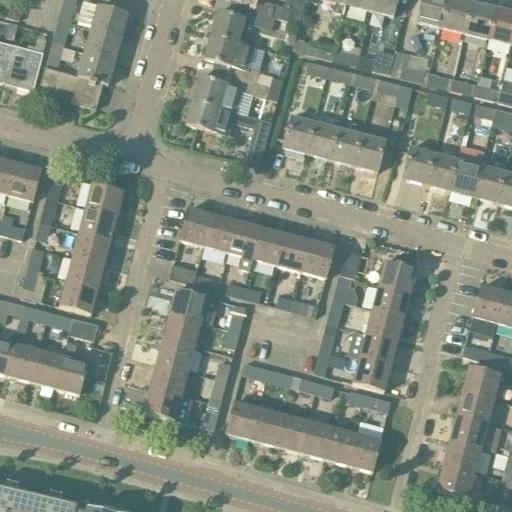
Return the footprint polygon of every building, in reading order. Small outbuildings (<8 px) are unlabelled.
[(64,0),(58,24),(69,27),(76,3),(86,6),(87,0),(64,0)] [(347,0),(306,0),(306,4),(316,7),(322,3),(335,6),(333,16),(343,18),(347,0)] [(347,0),(343,18),(345,9),(369,14),(372,0),(347,0)] [(372,0),(369,14),(394,20),(398,0),(372,0)] [(421,0),(416,25),(440,31),(447,0),(421,0)] [(447,0),(440,31),(464,37),(471,6),(447,0)] [(275,21),(288,25),(292,11),(256,1),(252,15),(275,21)] [(471,6),(464,37),(488,42),(495,11),(471,6)] [(97,8),(90,33),(121,42),(128,17),(97,8)] [(511,15),(495,11),(488,42),(511,48),(511,43),(511,15)] [(253,51),(254,49),(238,45),(245,21),(218,14),(211,39),(253,51)] [(275,21),(252,15),(248,27),(271,34),(275,21)] [(69,27),(58,24),(51,46),(63,50),(69,27)] [(121,42),(90,33),(84,56),(115,64),(121,42)] [(253,51),(211,39),(204,62),(236,71),(233,81),(270,91),(273,80),(259,76),(260,74),(248,70),(253,51)] [(63,50),(51,46),(45,71),(56,74),(63,50)] [(0,86),(2,87),(12,49),(11,48),(10,52),(0,49),(0,86)] [(12,49),(2,87),(3,87),(4,83),(17,86),(16,90),(32,94),(42,56),(41,56),(40,60),(27,56),(28,53),(12,49)] [(115,64),(84,56),(77,80),(103,87),(108,89),(115,64)] [(103,87),(77,80),(47,72),(46,72),(39,96),(96,112),(103,87)] [(270,91),(233,81),(231,88),(199,79),(192,104),(258,122),(234,115),(240,95),(266,103),(270,91)] [(511,86),(503,84),(498,106),(511,109),(511,86)] [(474,100),(493,105),(497,92),(477,88),(474,100)] [(451,110),(471,115),(474,105),(454,100),(451,110)] [(258,122),(192,104),(185,128),(225,139),(229,126),(255,133),(251,144),(265,148),(272,126),(258,122)] [(511,129),(511,112),(476,108),(474,124),(511,129)] [(282,151),(306,157),(314,126),(290,120),(282,151)] [(330,164),(338,133),(314,126),(306,157),(330,164)] [(353,170),(361,139),(338,133),(330,164),(353,170)] [(361,139),(353,170),(378,176),(386,145),(361,139)] [(401,182),(425,188),(433,157),(409,151),(401,182)] [(433,157),(425,188),(449,194),(457,163),(433,157)] [(0,162),(0,196),(8,199),(17,167),(0,162)] [(457,163),(449,194),(473,200),(481,170),(457,163)] [(17,167),(8,199),(33,205),(41,173),(17,167)] [(481,170),(473,200),(496,206),(504,176),(481,170)] [(511,177),(504,176),(496,206),(511,210),(511,177)] [(52,177),(48,194),(60,197),(65,180),(52,177)] [(116,221),(123,195),(91,187),(84,212),(116,221)] [(39,227),(51,230),(55,212),(44,209),(39,227)] [(116,221),(84,212),(78,237),(110,245),(116,221)] [(176,245),(204,252),(213,220),(185,213),(176,245)] [(11,228),(14,220),(4,217),(0,230),(0,237),(22,244),(25,232),(11,228)] [(213,220),(204,252),(228,258),(237,227),(213,220)] [(51,230),(39,227),(35,243),(47,246),(51,230)] [(237,227),(228,258),(241,262),(238,273),(249,276),(252,264),(260,233),(237,227)] [(260,233),(252,264),(276,271),(285,239),(260,233)] [(110,245),(78,237),(72,261),(103,269),(110,245)] [(285,239),(276,271),(301,277),(310,246),(285,239)] [(310,246),(301,277),(324,283),(333,252),(310,246)] [(22,301),(37,305),(50,253),(35,249),(22,301)] [(338,280),(350,283),(350,282),(353,282),(354,283),(361,258),(345,254),(345,255),(339,279),(338,279),(338,280)] [(103,269),(72,261),(65,285),(97,294),(103,269)] [(408,298),(414,273),(382,265),(376,290),(408,298)] [(195,289),(198,278),(196,278),(197,274),(172,268),(169,282),(195,289)] [(210,293),(213,282),(198,278),(195,289),(210,293)] [(350,283),(338,280),(331,304),(343,307),(343,306),(355,309),(357,301),(353,291),(348,289),(350,283)] [(97,294),(65,285),(59,310),(90,318),(97,294)] [(225,297),(242,302),(245,290),(228,286),(225,297)] [(472,321),(496,327),(504,296),(480,289),(472,321)] [(258,306),(261,295),(245,290),(242,302),(258,306)] [(408,298),(376,290),(370,314),(402,323),(408,298)] [(168,318),(200,327),(207,301),(175,292),(168,318)] [(511,297),(504,296),(496,327),(511,331),(511,297)] [(276,299),(274,310),(291,315),(294,303),(276,299)] [(0,302),(0,323),(6,325),(8,317),(20,321),(19,329),(24,309),(0,302)] [(315,321),(318,309),(294,303),(291,315),(315,321)] [(343,307),(331,304),(327,321),(325,329),(337,332),(343,307)] [(402,323),(370,314),(363,339),(395,347),(402,323)] [(162,343),(194,351),(200,327),(168,318),(162,343)] [(74,322),(70,338),(94,345),(98,329),(74,322)] [(323,337),(318,354),(330,357),(337,332),(325,329),(323,337)] [(395,347),(363,339),(357,364),(389,372),(395,347)] [(155,367),(187,376),(194,351),(162,343),(155,367)] [(0,344),(0,377),(6,380),(14,348),(0,344)] [(14,348),(6,380),(31,386),(39,354),(14,348)] [(39,354),(31,386),(55,392),(64,361),(39,354)] [(324,379),(330,357),(318,354),(312,376),(324,379)] [(64,361),(55,392),(79,398),(88,367),(64,361)] [(389,372),(357,364),(350,389),(382,397),(389,372)] [(149,391),(181,400),(187,376),(155,367),(149,391)] [(252,369),(249,380),(266,385),(269,373),(252,369)] [(461,396),(493,404),(500,378),(468,370),(461,396)] [(282,389),(286,378),(269,373),(266,385),(282,389)] [(314,398),(318,386),(313,385),(310,384),(300,381),(297,393),(310,397),(314,398)] [(331,402),(334,391),(334,390),(318,386),(314,398),(331,402)] [(149,391),(143,415),(175,424),(181,400),(149,391)] [(363,411),(366,399),(349,394),(349,395),(346,406),(363,411)] [(487,429),(493,404),(461,396),(455,420),(487,429)] [(366,399),(363,411),(380,415),(383,404),(383,403),(366,399)] [(258,412),(233,405),(224,437),(250,444),(258,412)] [(258,412),(250,444),(275,450),(283,418),(258,412)] [(206,414),(201,430),(201,431),(214,434),(218,417),(206,414)] [(283,418),(275,450),(299,457),(307,425),(283,418)] [(487,429),(455,420),(449,444),(481,452),(487,429)] [(307,425),(299,457),(323,463),(332,431),(307,425)] [(332,431),(323,463),(347,469),(356,437),(332,431)] [(356,437),(347,469),(372,476),(381,444),(356,437)] [(481,452),(449,444),(442,468),(474,477),(481,452)] [(511,477),(511,460),(507,460),(504,474),(503,475),(511,477)] [(474,477),(442,468),(436,493),(468,501),(474,477)] [(0,511),(88,511),(87,511),(86,511),(75,511),(77,509),(0,491),(0,511)] [(499,493),(495,508),(507,511),(511,496),(499,493)]
